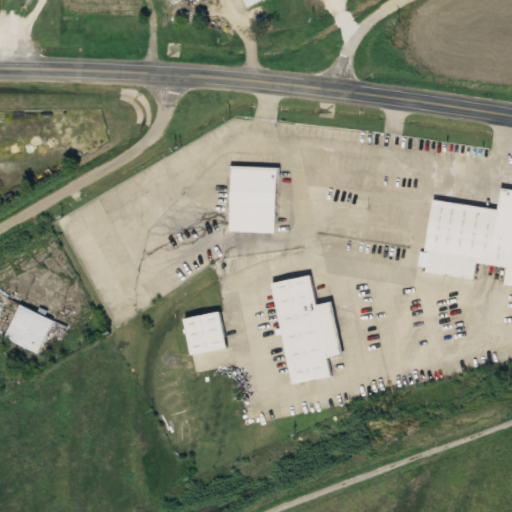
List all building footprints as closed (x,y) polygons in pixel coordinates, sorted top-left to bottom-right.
[(244,0),(248,8),(264,0),(244,0)] [(230,232),(279,233),(281,166),(232,165),(230,232)] [(511,264),(477,260),(475,279),(433,273),(443,198),(511,207),(511,264)] [(276,282),(292,383),(336,376),(333,357),(346,354),(338,300),(321,303),(316,276),(276,282)] [(42,354),(57,319),(23,304),(7,340),(42,354)] [(185,318),(190,354),(231,348),(225,311),(185,318)]
